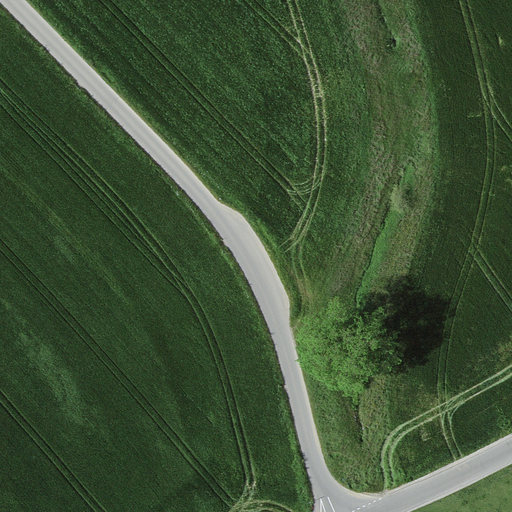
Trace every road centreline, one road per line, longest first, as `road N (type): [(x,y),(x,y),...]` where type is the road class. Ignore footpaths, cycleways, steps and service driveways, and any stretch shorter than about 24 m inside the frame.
road 1 (tertiary): [(13,0),(219,213),(251,260),(276,313),(332,511)]
road 2 (tertiary): [(511,450),(377,511)]
